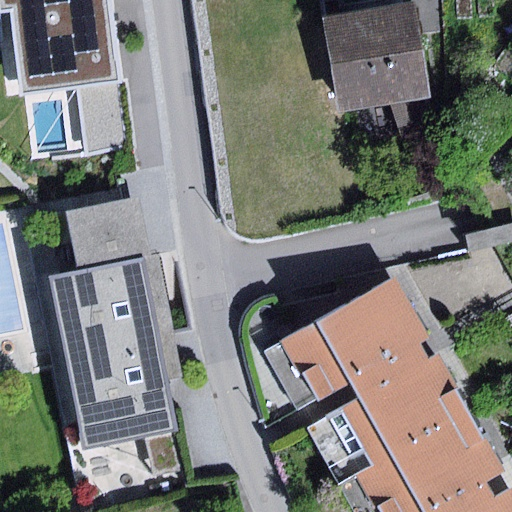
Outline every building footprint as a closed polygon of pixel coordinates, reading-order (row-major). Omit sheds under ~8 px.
[(0,0),(0,11),(18,10),(27,88),(117,77),(107,0),(0,0)] [(413,3),(324,18),(339,113),(429,99),(413,3)] [(66,212),(78,274),(148,260),(154,259),(142,197),(66,212)] [(181,430),(148,260),(78,274),(51,281),(87,450),(181,430)] [(396,280),(281,344),(313,400),(348,380),(420,340),(427,336),(396,280)] [(420,340),(348,380),(353,389),(359,400),(431,359),(425,349),(420,340)] [(359,400),(326,418),(358,474),(472,409),(440,354),(431,359),(359,400)] [(472,409),(358,474),(379,511),(432,511),(485,482),(507,470),(472,409)] [(489,490),(485,482),(432,511),(472,511),(494,500),(489,490)] [(472,511),(511,511),(511,489),(494,500),(472,511)]
